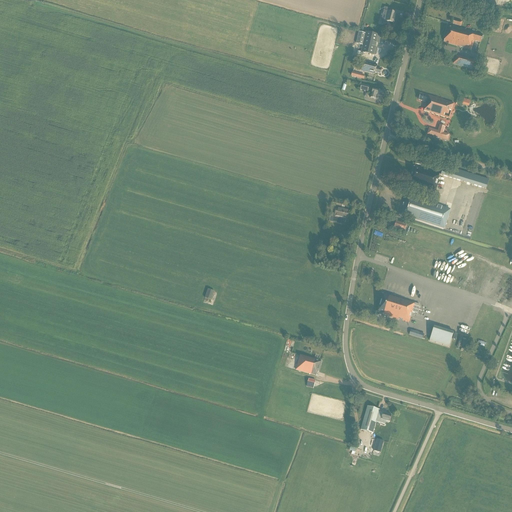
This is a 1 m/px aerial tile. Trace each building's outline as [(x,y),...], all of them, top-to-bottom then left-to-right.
[(384,7),(382,15),(387,16),(385,21),(394,23),(396,13),(390,12),(391,9),(384,7)] [(443,42),(471,50),(474,41),(481,43),(483,35),(453,27),(453,25),(448,24),(444,38),(445,38),(443,42)] [(361,52),(374,55),(378,35),(366,32),(365,34),(359,32),(356,44),(362,45),(361,52)] [(476,62),(455,56),(453,64),(474,70),(476,62)] [(380,74),(381,70),(376,68),(377,65),(363,61),(360,71),(375,74),(375,73),(380,74)] [(376,95),(382,96),(384,92),(373,89),(370,98),(375,99),(376,95)] [(449,119),(453,104),(421,94),(418,101),(426,104),(425,107),(424,111),(449,119)] [(461,136),(465,118),(460,117),(456,135),(461,136)] [(445,127),(439,125),(438,131),(429,128),(427,134),(447,141),(449,136),(443,134),(445,127)] [(486,189),(489,180),(444,166),(441,175),(486,189)] [(421,169),(414,167),(408,184),(435,192),(439,180),(438,180),(440,174),(421,168),(421,169)] [(407,196),(405,204),(404,204),(403,205),(404,206),(401,215),(444,229),(450,210),(407,196)] [(329,222),(345,226),(346,220),(349,211),(344,210),(345,206),(332,202),(331,207),(332,207),(329,222)] [(406,225),(396,222),(394,228),(404,231),(406,225)] [(206,290),(204,299),(212,301),(214,291),(206,290)] [(383,294),(378,308),(377,312),(383,314),(383,315),(409,323),(415,304),(383,294)] [(449,347),(453,333),(434,327),(429,341),(449,347)] [(422,339),(423,334),(411,330),(409,335),(422,339)] [(318,372),(321,361),(300,355),(296,370),(317,376),(318,372)] [(315,380),(308,379),(307,385),(314,387),(315,380)] [(368,407),(361,430),(373,434),(377,422),(380,423),(381,420),(389,422),(391,415),(383,413),(379,412),(379,410),(368,407)] [(377,439),(374,450),(381,452),(384,441),(377,439)] [(368,455),(370,456),(372,446),(366,445),(365,452),(358,451),(357,456),(367,458),(368,455)]
